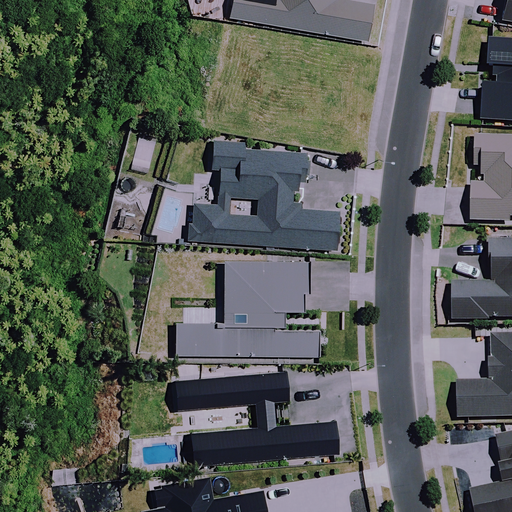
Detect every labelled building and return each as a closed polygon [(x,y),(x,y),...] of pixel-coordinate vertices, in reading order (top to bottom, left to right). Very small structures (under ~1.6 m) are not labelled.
[(227,0),(225,17),(364,41),(370,6),(335,0),(227,0)] [(511,0),(501,0),(499,17),(511,19),(511,0)] [(511,41),(489,40),(485,89),(481,88),(479,124),(511,126),(511,41)] [(468,185),(467,223),(509,224),(509,220),(511,219),(511,138),(471,137),(471,161),(475,161),(475,185),(468,185)] [(244,146),(211,144),(209,170),(218,171),(216,207),(189,206),(187,241),(333,251),(336,213),(302,211),(304,181),(306,156),(244,152),(244,146)] [(511,239),(486,240),(486,284),(447,284),(447,319),(511,318),(511,239)] [(305,294),(306,263),(220,262),(220,308),(173,307),(172,356),(316,358),(317,330),(282,330),(283,312),(301,312),(302,294),(305,294)] [(511,336),(491,337),(491,361),(487,361),(487,383),(452,384),(452,419),(511,417),(511,336)] [(287,373),(172,379),(173,412),(183,412),(186,465),(332,459),(330,423),(273,426),(272,404),(288,403),(287,373)] [(511,511),(511,435),(493,440),(503,484),(468,492),(472,511),(511,511)]
